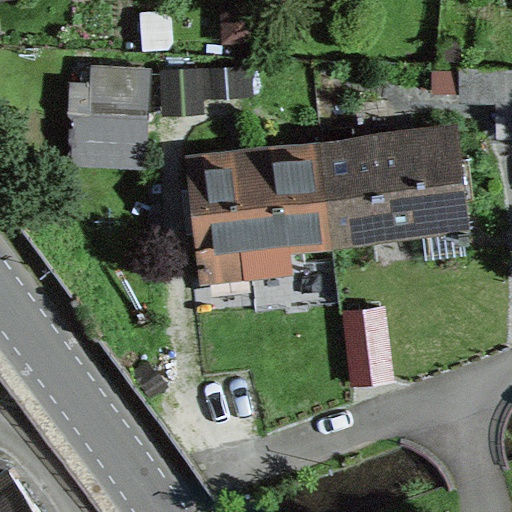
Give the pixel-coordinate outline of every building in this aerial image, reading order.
[(237,65),(214,67),(216,95),(240,93),(237,65)] [(500,125),(511,124),(511,66),(498,67),(500,125)] [(201,68),(163,70),(164,99),(203,97),(201,68)] [(451,132),(325,147),(335,233),(457,218),(460,240),(470,238),(468,216),(461,217),(451,132)] [(325,147),(194,162),(208,275),(249,270),(245,244),(335,233),(325,147)] [(179,408),(203,443),(258,424),(244,385),(179,408)] [(0,511),(40,511),(7,467),(0,471),(0,511)]
